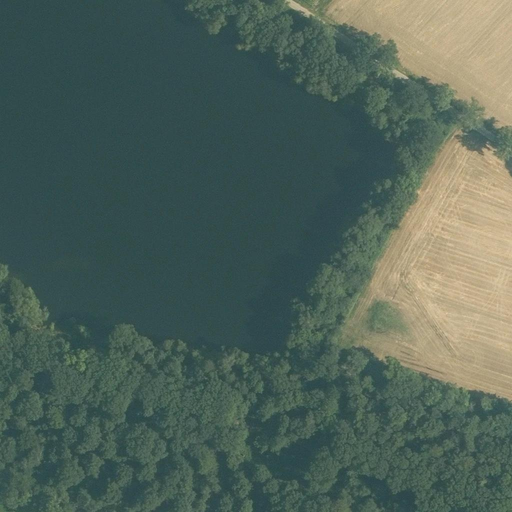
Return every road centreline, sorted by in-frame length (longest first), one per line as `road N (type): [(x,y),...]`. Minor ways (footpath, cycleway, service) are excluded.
road 1 (track): [(511,507),(0,342)]
road 2 (unclassified): [(287,0),(511,145)]
